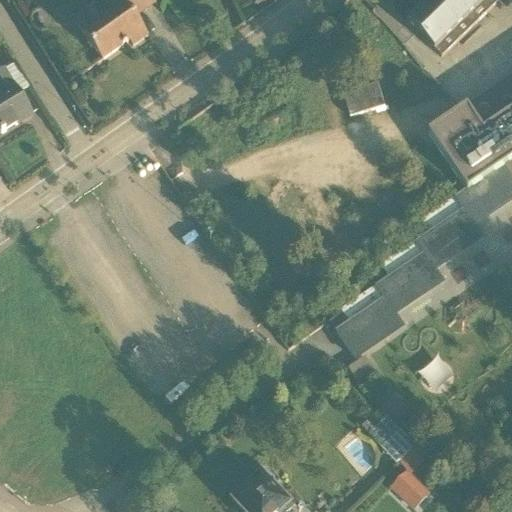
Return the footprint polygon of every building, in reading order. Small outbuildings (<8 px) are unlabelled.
[(78,31),(101,63),(128,44),(131,49),(147,37),(135,20),(155,6),(150,0),(111,0),(106,4),(110,9),(78,31)] [(500,0),(429,0),(404,24),(440,59),(500,0)] [(0,74),(0,135),(0,136),(16,126),(15,124),(24,118),(26,120),(30,117),(17,96),(27,90),(12,66),(0,74)] [(511,142),(493,155),(463,111),(461,113),(426,134),(450,171),(474,155),(480,165),(458,179),(466,191),(463,193),(418,224),(426,236),(379,269),(387,281),(327,324),(353,362),(402,330),(394,317),(442,286),(433,273),(482,241),(473,228),(511,202),(511,142)] [(347,371),(359,389),(375,378),(363,360),(347,371)] [(408,409),(396,395),(379,411),(392,424),(408,409)] [(379,411),(360,428),(396,466),(414,448),(379,411)] [(413,450),(398,465),(408,476),(424,462),(413,450)] [(266,470),(231,502),(240,511),(284,511),(291,506),(275,489),(279,485),(266,470)] [(411,511),(427,496),(405,475),(389,492),(410,511),(411,511)]
